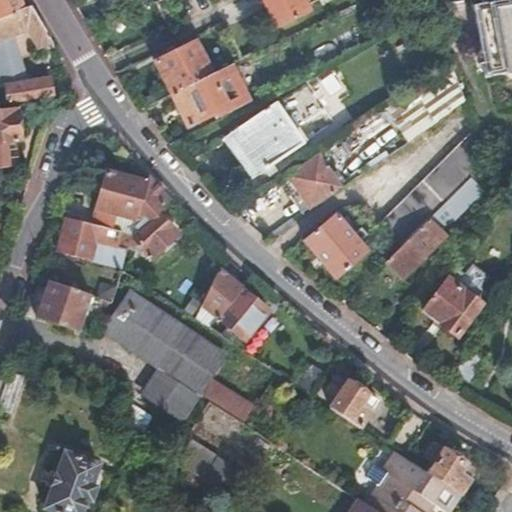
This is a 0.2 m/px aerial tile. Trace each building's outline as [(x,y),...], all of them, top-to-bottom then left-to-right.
[(0,0),(0,16),(22,8),(17,0),(0,0)] [(264,0),(278,28),(310,13),(307,6),(319,0),(264,0)] [(429,12),(425,0),(405,9),(411,21),(429,12)] [(511,0),(477,7),(487,69),(502,66),(503,74),(511,72),(511,0)] [(36,46),(50,43),(49,42),(31,6),(30,5),(22,8),(0,16),(0,38),(27,30),(36,46)] [(158,75),(169,94),(198,80),(211,74),(201,53),(196,43),(182,50),(154,63),(160,74),(158,75)] [(464,100),(450,64),(415,87),(424,100),(437,119),(464,100)] [(9,85),(13,103),(52,96),(46,77),(9,85)] [(273,101),(224,132),(252,173),(307,138),(299,126),(326,106),(308,78),(273,101)] [(198,80),(169,94),(187,127),(215,111),(198,80)] [(424,100),(415,87),(398,98),(406,111),(424,100)] [(373,115),(381,126),(406,111),(398,98),(373,115)] [(8,142),(19,140),(24,139),(17,106),(6,109),(6,113),(0,114),(0,167),(13,165),(8,142)] [(373,115),(337,139),(349,156),(363,147),(358,140),(381,126),(373,115)] [(485,153),(475,127),(379,228),(396,251),(427,219),(446,199),(470,175),(488,156),(485,153)] [(23,163),(19,140),(8,142),(13,165),(23,163)] [(315,153),(283,174),(310,211),(341,189),(315,153)] [(89,223),(113,229),(117,218),(132,223),(145,182),(105,169),(89,223)] [(283,174),(276,179),(303,216),(310,211),(283,174)] [(396,251),(386,262),(403,278),(444,235),(439,231),(482,186),(470,175),(446,199),(427,219),(396,251)] [(166,197),(146,177),(145,182),(132,223),(141,229),(158,208),(166,197)] [(131,241),(137,246),(155,261),(178,236),(159,220),(165,214),(158,208),(141,229),(134,237),(131,241)] [(333,215),(304,241),(335,277),(364,252),(358,244),(368,235),(361,228),(351,237),(333,215)] [(84,260),(118,269),(123,253),(113,251),(119,231),(113,229),(89,223),(65,217),(54,252),(84,260)] [(129,233),(119,231),(113,251),(123,253),(130,255),(137,246),(131,241),(134,237),(129,233)] [(421,309),(456,334),(483,298),(482,296),(489,286),(482,281),(489,271),(473,259),(466,269),(458,279),(449,272),(421,309)] [(457,262),(449,272),(458,279),(466,269),(457,262)] [(218,267),(201,303),(218,317),(241,286),(218,267)] [(75,330),(86,295),(46,282),(34,317),(75,330)] [(241,286),(218,317),(245,338),(269,309),(241,286)] [(127,294),(103,331),(160,368),(143,394),(179,416),(219,353),(127,294)] [(484,352),(469,344),(454,370),(469,379),(484,352)] [(313,364),(298,386),(311,395),(326,372),(313,364)] [(335,392),(326,405),(360,428),(377,401),(369,396),(375,387),(353,372),(349,378),(338,369),(326,386),(335,392)] [(211,378),(200,396),(243,423),(254,405),(211,378)] [(369,396),(377,401),(383,392),(375,387),(369,396)] [(197,416),(206,402),(196,395),(187,409),(197,416)] [(433,461),(426,473),(458,495),(469,478),(465,475),(459,471),(465,462),(441,447),(440,450),(431,443),(423,454),(433,461)] [(378,511),(425,511),(431,503),(435,506),(443,511),(446,511),(458,495),(426,473),(405,458),(392,450),(380,469),(383,471),(375,483),(362,502),(378,511)] [(47,500),(43,510),(49,511),(79,511),(83,501),(89,503),(96,487),(90,484),(97,465),(64,453),(47,500)] [(459,471),(465,475),(471,466),(465,462),(459,471)] [(364,476),(375,483),(383,471),(380,469),(372,463),(364,476)] [(378,511),(362,502),(357,499),(349,511),(378,511)] [(425,511),(431,511),(435,506),(431,503),(425,511)]
